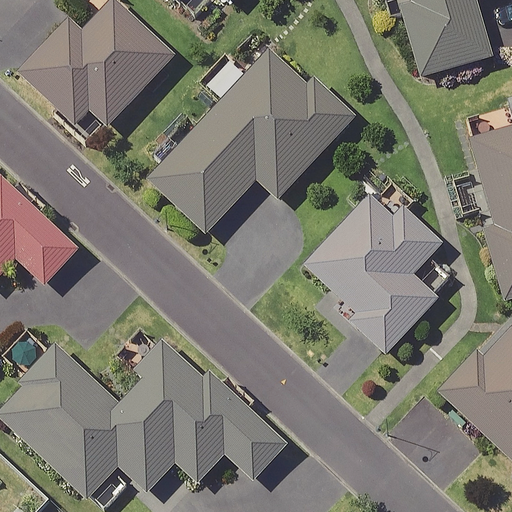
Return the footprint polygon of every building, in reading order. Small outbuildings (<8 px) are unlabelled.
[(174,66),(110,0),(77,0),(63,14),(78,29),(23,82),(88,149),(174,66)] [(167,0),(180,13),(192,0),(218,0),(230,12),(242,0),(167,0)] [(479,8),(507,0),(412,0),(417,15),(406,18),(425,87),(495,67),(479,8)] [(352,127),(276,57),(248,86),(223,62),(200,87),(225,110),(153,187),(208,239),(258,186),(279,205),(352,127)] [(511,110),(508,112),(504,99),(462,113),(501,234),(488,238),(511,310),(511,309),(511,110)] [(81,259),(0,188),(0,293),(21,269),(50,294),(81,259)] [(422,276),(445,253),(387,195),(310,273),(357,320),(350,326),(388,363),(448,301),(422,276)] [(511,329),(495,348),(444,401),(511,466),(511,329)] [(217,400),(141,330),(116,357),(151,389),(127,416),(61,356),(0,422),(0,423),(90,506),(120,473),(150,500),(179,469),(203,491),(228,463),(254,486),(287,450),(224,393),(217,400)]
